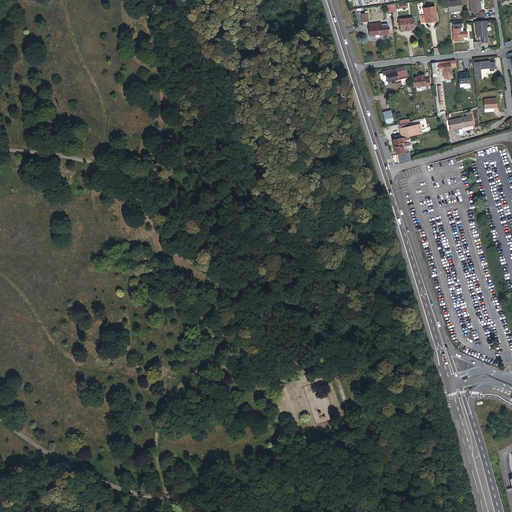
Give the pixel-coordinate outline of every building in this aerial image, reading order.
[(460,0),(446,0),(448,10),(462,9),(460,0)] [(478,0),(467,0),(469,11),(473,10),(474,14),(483,14),(483,9),(480,9),(478,0)] [(423,14),(418,15),(419,23),(437,20),(434,5),(421,7),(423,14)] [(410,17),(397,19),(398,25),(400,25),(400,29),(411,28),(410,17)] [(485,18),(474,18),(475,34),(479,34),(479,39),(486,39),(485,18)] [(451,22),(453,38),(463,37),(462,34),(466,34),(465,28),(461,28),(460,21),(451,22)] [(387,22),(367,25),(368,36),(388,33),(387,22)] [(431,61),(432,75),(433,75),(434,84),(436,84),(435,75),(436,75),(436,63),(438,63),(438,68),(440,68),(440,69),(442,69),(444,77),(452,76),(450,65),(457,63),(456,57),(431,61)] [(491,58),(475,59),(476,76),(483,76),(482,67),(495,66),(495,59),(491,60),(491,58)] [(408,75),(405,66),(388,71),(387,70),(384,71),(381,72),(382,75),(385,74),(386,76),(387,75),(388,76),(390,82),(393,81),(394,83),(398,82),(397,80),(400,79),(401,77),(408,75)] [(462,71),(458,71),(459,82),(470,81),(469,69),(464,70),(464,71),(462,71)] [(418,75),(412,75),(413,85),(426,84),(426,85),(430,85),(429,78),(425,78),(425,74),(424,74),(424,73),(420,73),(420,75),(418,75)] [(495,95),(482,96),(483,106),(495,105),(495,95)] [(392,110),(383,112),(386,124),(395,121),(392,110)] [(471,122),(469,112),(454,115),(454,116),(450,117),(448,117),(450,127),(471,122)] [(413,126),(412,121),(399,124),(403,138),(408,136),(423,133),(420,124),(413,126)] [(394,140),(397,153),(410,151),(408,145),(410,145),(408,136),(403,138),(394,140)] [(398,155),(400,163),(411,160),(409,152),(398,155)]
